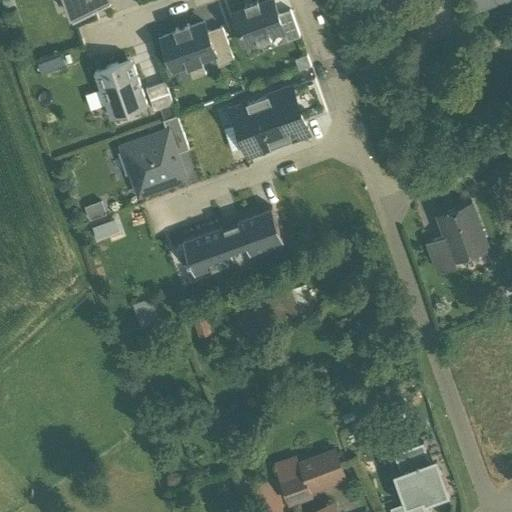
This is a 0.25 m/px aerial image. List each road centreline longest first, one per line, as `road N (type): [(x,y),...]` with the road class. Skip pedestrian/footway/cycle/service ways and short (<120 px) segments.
road 1 (residential): [(493,511),(382,204)]
road 2 (residential): [(170,206),(357,137)]
road 3 (residential): [(511,158),(382,204)]
